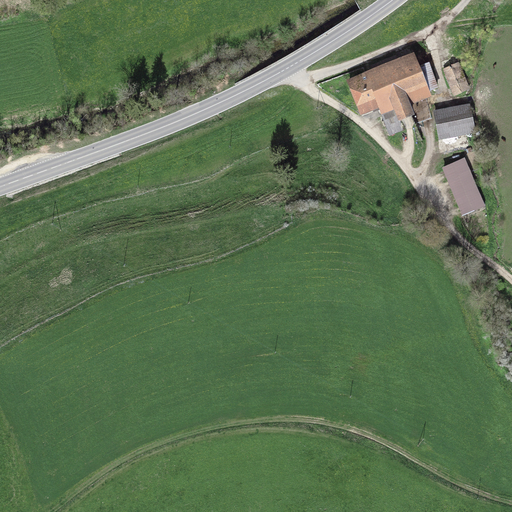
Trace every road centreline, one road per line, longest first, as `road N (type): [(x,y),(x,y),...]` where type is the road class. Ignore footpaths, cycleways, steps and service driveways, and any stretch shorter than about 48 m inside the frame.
road 1 (track): [(51,511),(117,463),(164,441),(289,419),(352,429),(511,502)]
road 2 (primary): [(397,0),(247,92),(0,188)]
road 3 (track): [(299,79),(381,142),(450,228),(511,280)]
